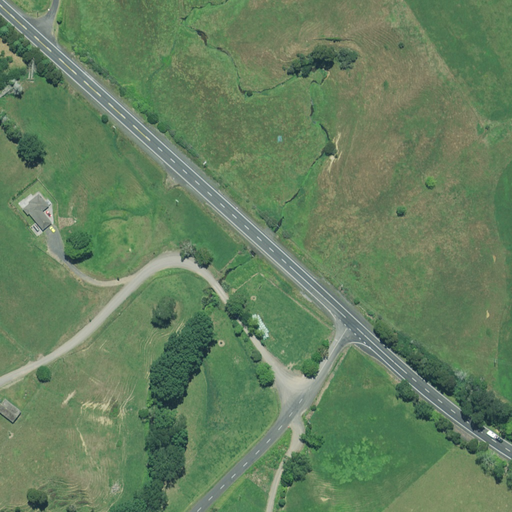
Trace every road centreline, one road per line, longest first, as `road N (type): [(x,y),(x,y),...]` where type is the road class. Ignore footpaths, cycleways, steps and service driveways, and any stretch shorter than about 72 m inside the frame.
road 1 (primary): [(351,322),(0,6)]
road 2 (unknown): [(298,397),(207,274),(174,260),(78,338),(0,376)]
road 3 (unclassified): [(197,511),(269,437),(351,322)]
road 4 (primary): [(511,452),(351,322)]
